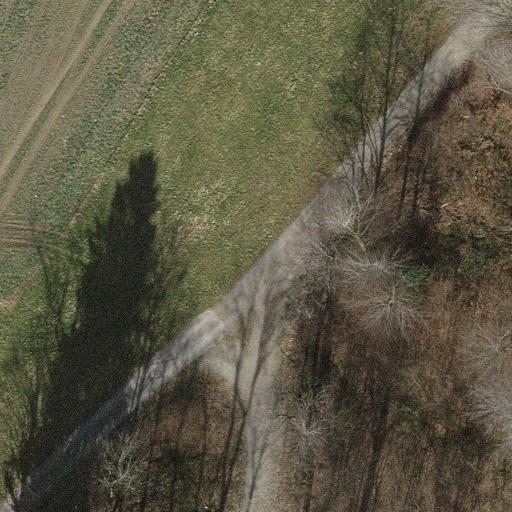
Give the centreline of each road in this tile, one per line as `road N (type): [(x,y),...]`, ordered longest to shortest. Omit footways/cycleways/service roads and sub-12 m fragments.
road 1 (track): [(252,291),(500,0)]
road 2 (track): [(11,511),(252,291)]
road 3 (track): [(257,511),(269,385),(252,291)]
